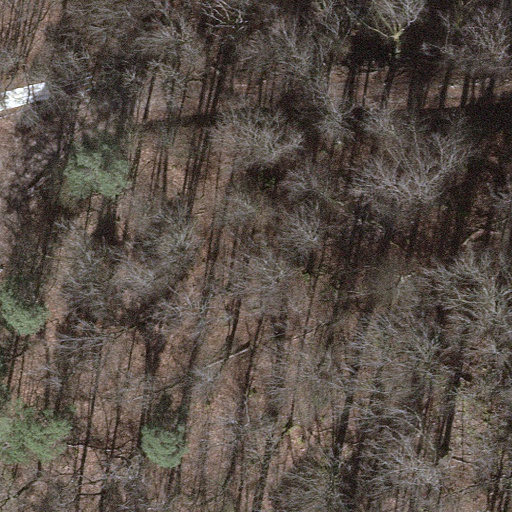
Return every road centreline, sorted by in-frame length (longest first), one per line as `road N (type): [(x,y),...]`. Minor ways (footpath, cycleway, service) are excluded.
road 1 (track): [(511,88),(199,80)]
road 2 (track): [(0,228),(87,112),(199,80)]
